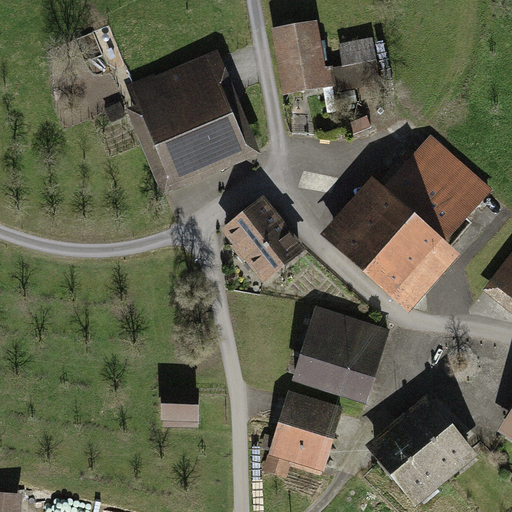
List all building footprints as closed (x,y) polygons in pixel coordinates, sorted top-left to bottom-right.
[(310,26),(280,31),(290,91),(321,86),(318,69),(310,26)] [(171,174),(141,104),(126,110),(163,196),(260,155),(219,57),(206,63),(241,145),(171,174)] [(241,145),(206,63),(156,84),(153,78),(134,86),(141,104),(171,174),(241,145)] [(379,82),(375,63),(331,70),(333,83),(334,89),(379,82)] [(333,83),(331,70),(331,67),(318,69),(321,86),(333,83)] [(106,111),(110,122),(125,117),(120,105),(106,111)] [(335,246),(395,298),(443,243),(489,192),(429,139),(414,156),(410,152),(405,157),(409,161),(383,191),(335,246)] [(322,233),(335,246),(383,191),(370,179),(322,233)] [(262,203),(227,230),(236,242),(232,246),(243,260),(248,257),(265,278),(300,250),(262,203)] [(443,243),(395,298),(410,312),(458,257),(443,243)] [(511,260),(486,292),(511,313),(511,260)] [(387,333),(316,311),(295,374),(367,397),(387,333)] [(172,415),(195,416),(195,393),(164,393),(163,424),(172,424),(172,415)] [(340,413),(289,397),(276,438),(268,436),(264,447),(273,450),(290,455),(323,465),(340,413)] [(441,474),(468,452),(430,405),(403,427),(441,474)] [(172,415),(172,424),(194,425),(195,416),(172,415)] [(511,421),(503,435),(511,440),(511,421)] [(414,496),(441,474),(403,427),(375,449),(414,496)] [(290,455),(273,450),(266,470),(284,476),(288,462),(290,455)] [(290,455),(288,462),(321,473),(323,465),(290,455)] [(16,511),(18,497),(0,495),(0,511),(16,511)]
